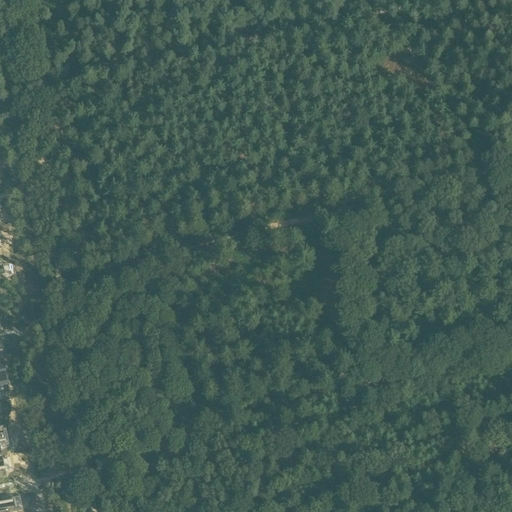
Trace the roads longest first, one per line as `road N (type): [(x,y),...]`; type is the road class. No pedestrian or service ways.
road 1 (track): [(91,511),(18,0)]
road 2 (track): [(119,68),(444,0)]
road 3 (track): [(368,380),(213,420),(130,511)]
road 4 (track): [(337,209),(78,275)]
road 5 (track): [(78,275),(54,89),(61,80),(119,68)]
road 6 (track): [(78,275),(113,511)]
road 7 (track): [(380,380),(368,380),(362,359),(337,209)]
road 8 (track): [(337,209),(511,165)]
road 9 (track): [(416,511),(380,380)]
road 10 (track): [(511,345),(380,380)]
